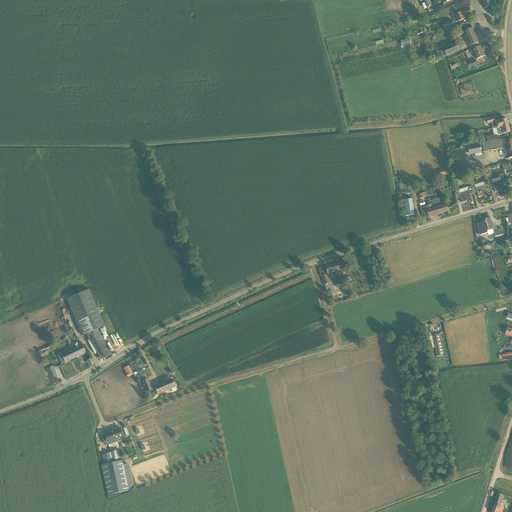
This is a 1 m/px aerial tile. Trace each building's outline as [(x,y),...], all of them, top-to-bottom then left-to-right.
[(429,12),(434,9),(429,0),(423,0),(429,12)] [(480,0),(485,9),(492,5),(489,0),(480,0)] [(455,22),(458,22),(464,19),(459,8),(454,11),(455,12),(451,14),(453,18),(455,22)] [(467,30),(464,31),(467,38),(466,39),(469,47),(474,45),(478,43),(472,28),(467,30)] [(442,57),(449,54),(460,49),(457,43),(446,48),(440,51),(442,57)] [(477,60),(480,58),(484,56),(480,46),(476,48),(471,51),(472,54),(474,53),(477,60)] [(497,128),(509,126),(507,119),(502,120),(501,120),(501,121),(496,122),(495,122),(497,128)] [(497,128),(498,135),(504,134),(505,133),(510,132),(509,126),(497,128)] [(482,143),(484,152),(502,148),(502,145),(501,139),(482,143)] [(462,148),(453,150),(455,161),(464,159),(463,155),(467,154),(465,145),(461,146),(462,148)] [(504,171),(507,170),(509,170),(510,176),(511,175),(511,164),(510,165),(510,162),(502,164),(504,171)] [(475,185),(475,187),(476,188),(477,193),(478,197),(485,196),(485,197),(489,196),(487,189),(490,189),(487,181),(488,180),(487,178),(485,178),(485,179),(485,181),(483,182),(484,182),(475,185)] [(492,181),(492,182),(493,183),(492,183),(495,192),(502,190),(502,192),(506,191),(504,184),(507,183),(505,179),(501,180),(501,178),(492,181)] [(468,190),(460,193),(459,193),(460,198),(461,203),(468,201),(468,202),(472,201),(471,196),(470,194),(474,194),(472,188),(472,186),(470,187),(468,190)] [(414,215),(413,210),(412,199),(403,200),(406,216),(414,215)] [(448,212),(447,207),(446,204),(440,206),(439,206),(438,200),(430,202),(430,205),(429,205),(420,208),(422,215),(423,219),(448,212)] [(480,235),(488,233),(488,235),(494,233),(495,237),(503,234),(502,228),(494,231),(490,217),(485,219),(486,221),(477,224),(478,229),(480,235)] [(339,270),(337,263),(325,267),(328,274),(339,270)] [(330,284),(327,275),(322,276),(325,285),(326,288),(330,287),(329,284),(330,284)] [(104,326),(88,289),(66,299),(82,336),(104,326)] [(440,339),(439,334),(432,336),(433,341),(436,357),(443,355),(440,339)] [(100,356),(102,359),(111,354),(100,335),(89,339),(100,356)] [(78,345),(77,344),(76,343),(74,344),(74,345),(75,347),(69,349),(70,351),(61,355),(65,362),(85,352),(81,344),(78,345)] [(497,344),(497,349),(493,349),(493,353),(503,353),(502,344),(497,344)] [(41,358),(47,355),(45,350),(44,350),(44,349),(39,351),(40,352),(39,352),(41,358)] [(136,367),(139,372),(146,369),(144,364),(136,367)] [(128,366),(124,368),(127,373),(126,374),(127,377),(133,374),(128,366)] [(175,387),(172,379),(151,388),(148,379),(142,381),(146,392),(152,390),(154,396),(171,389),(172,392),(176,390),(175,387)] [(123,436),(121,434),(120,429),(104,435),(106,440),(107,443),(107,442),(108,445),(116,442),(115,440),(123,436)] [(104,465),(102,465),(101,465),(106,496),(128,491),(127,488),(133,487),(128,464),(123,465),(122,461),(113,463),(113,462),(118,460),(116,450),(110,452),(110,453),(101,455),(102,456),(104,465)] [(502,500),(504,495),(497,493),(491,511),(502,511),(504,504),(505,501),(502,500)]
